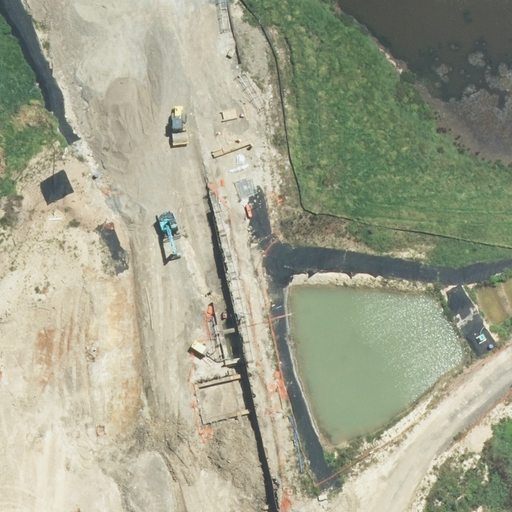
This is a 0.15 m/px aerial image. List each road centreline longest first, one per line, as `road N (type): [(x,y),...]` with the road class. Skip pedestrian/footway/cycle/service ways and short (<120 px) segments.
road 1 (unknown): [(32,511),(71,436),(347,144)]
road 2 (unknown): [(175,323),(200,368),(243,511)]
road 3 (unknown): [(347,144),(475,234),(511,245)]
road 4 (unknown): [(251,0),(347,144)]
